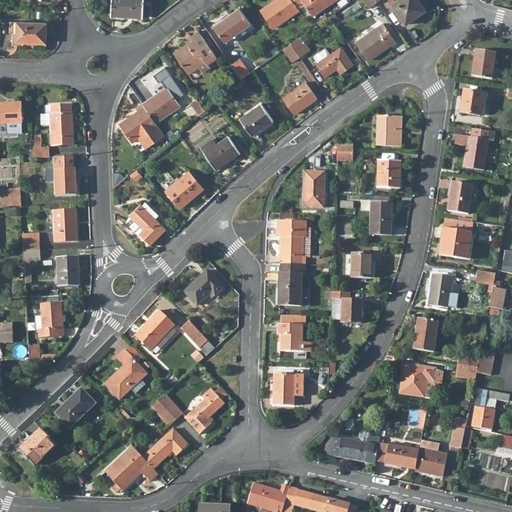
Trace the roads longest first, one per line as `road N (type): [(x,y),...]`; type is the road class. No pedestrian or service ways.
road 1 (residential): [(253,448),(290,443),(320,420),(369,362),(397,307),(415,254),(435,120),(436,95),(416,58)]
road 2 (residential): [(0,502),(146,507),(215,461),(253,448)]
road 3 (residential): [(416,58),(296,142),(208,221)]
road 4 (residential): [(494,511),(253,448)]
road 5 (residential): [(253,448),(252,270),(208,221)]
road 6 (residential): [(103,241),(97,86)]
